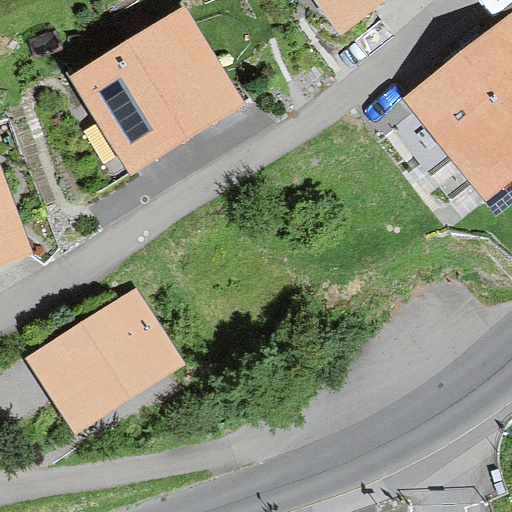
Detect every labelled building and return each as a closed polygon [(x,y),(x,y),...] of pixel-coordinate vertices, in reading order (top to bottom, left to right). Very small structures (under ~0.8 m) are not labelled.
[(408,0),(301,0),(338,50),(408,0)] [(511,5),(496,18),(503,27),(400,105),(485,215),(511,194),(511,5)] [(247,119),(182,13),(68,83),(133,189),(247,119)] [(0,282),(32,271),(0,184),(0,282)] [(186,377),(131,290),(19,361),(74,448),(186,377)]
